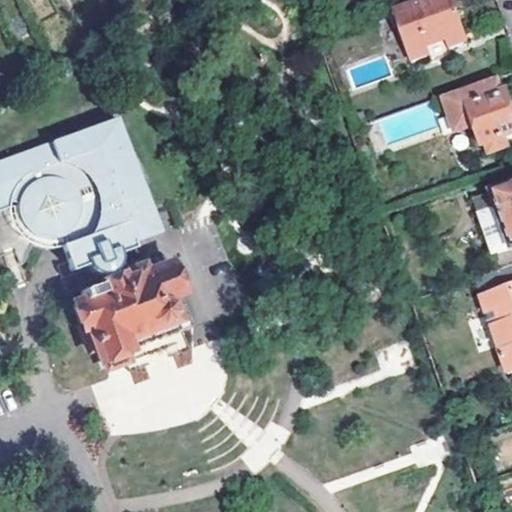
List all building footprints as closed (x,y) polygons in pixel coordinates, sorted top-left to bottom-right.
[(449,41),(453,51),(470,44),(454,0),(419,0),(396,8),(415,64),(434,57),(431,48),(449,41)] [(454,56),(453,51),(449,41),(431,48),(434,57),(436,62),(454,56)] [(444,98),(450,119),(454,118),(459,134),(476,128),(482,148),(486,146),(489,156),(507,150),(503,140),(511,137),(511,114),(505,94),(503,95),(497,80),(444,98)] [(65,245),(61,246),(69,267),(83,263),(88,269),(93,273),(100,275),(106,275),(108,283),(82,293),(85,303),(74,307),(90,350),(95,348),(101,363),(105,361),(107,370),(126,363),(124,354),(151,344),(192,330),(171,269),(145,277),(143,272),(117,281),(114,272),(117,269),(119,264),(119,257),(135,251),(133,244),(159,235),(120,120),(0,160),(0,210),(11,207),(10,202),(20,199),(22,203),(21,206),(20,210),(19,213),(19,218),(20,223),(23,228),(26,232),(29,235),(32,238),(36,240),(39,241),(44,242),(47,241),(52,240),(63,237),(65,245)] [(511,188),(475,202),(498,273),(511,267),(511,188)] [(22,203),(20,199),(10,202),(11,207),(12,215),(12,223),(13,226),(15,230),(18,234),(22,239),(29,245),(33,247),(38,249),(42,250),(47,249),(61,246),(65,245),(63,237),(52,240),(47,241),(44,242),(39,241),(36,240),(32,238),(29,235),(26,232),(23,228),(20,223),(19,218),(19,213),(20,210),(21,206),(22,203)] [(475,282),(508,376),(511,374),(511,267),(498,273),(475,282)]
